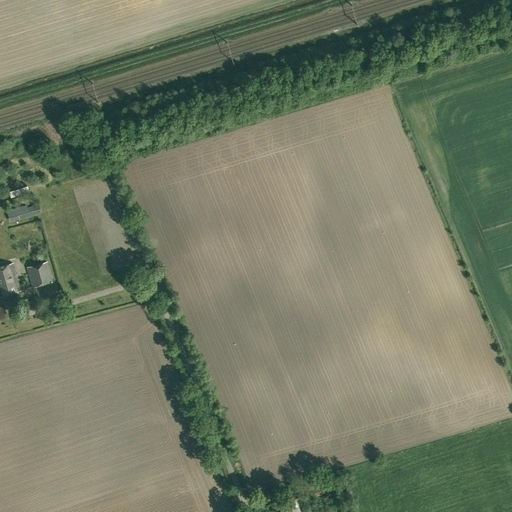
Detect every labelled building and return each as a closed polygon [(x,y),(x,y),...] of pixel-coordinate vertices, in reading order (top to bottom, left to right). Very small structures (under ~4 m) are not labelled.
[(10,222),(41,213),(38,204),(27,207),(26,205),(6,211),(10,222)] [(47,262),(27,267),(33,287),(53,282),(47,262)] [(0,266),(0,297),(21,291),(13,263),(0,266)] [(326,476),(328,482),(338,479),(336,473),(326,476)] [(338,479),(328,482),(333,495),(342,492),(338,479)] [(299,511),(296,503),(289,506),(291,511),(299,511)]
